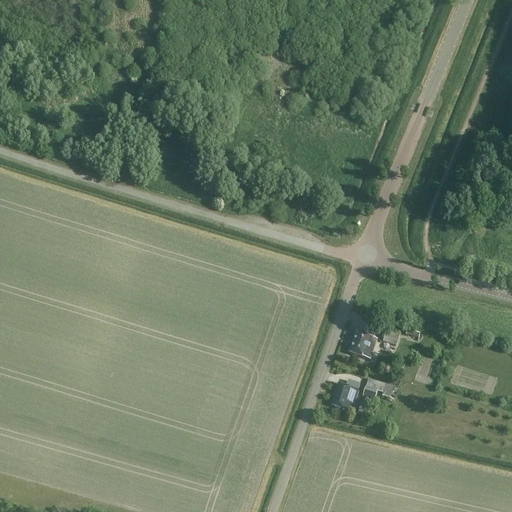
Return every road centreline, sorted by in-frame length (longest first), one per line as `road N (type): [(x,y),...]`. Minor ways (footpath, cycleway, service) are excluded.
road 1 (unclassified): [(274,511),(350,290),(374,249)]
road 2 (tertiary): [(374,249),(373,227),(466,0)]
road 3 (unclassified): [(374,249),(323,249),(222,219)]
road 4 (tertiary): [(511,297),(398,269),(374,249)]
